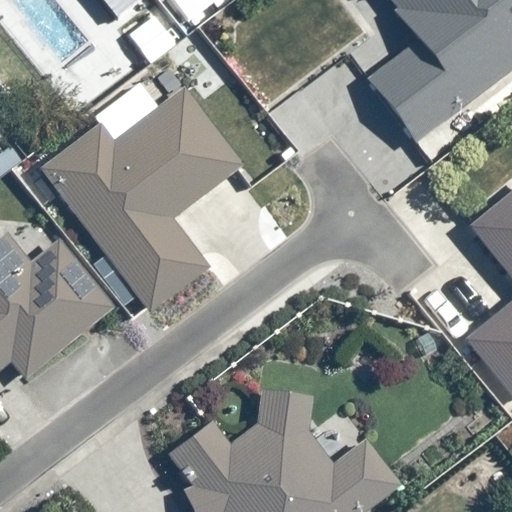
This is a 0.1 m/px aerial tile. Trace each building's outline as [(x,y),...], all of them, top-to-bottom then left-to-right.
[(358,79),(406,140),(511,60),(511,0),(388,0),(390,3),(383,9),(407,42),(358,79)] [(27,165),(140,309),(199,263),(163,217),(237,162),(177,83),(103,135),(90,117),(27,165)] [(511,287),(455,333),(507,396),(511,392),(511,179),(460,223),(511,287)] [(0,363),(15,378),(101,303),(46,236),(22,260),(0,232),(0,363)] [(182,511),(350,511),(392,481),(353,436),(326,458),(300,429),(302,395),(251,388),(246,419),(221,437),(206,417),(163,450),(183,483),(172,489),(182,511)]
